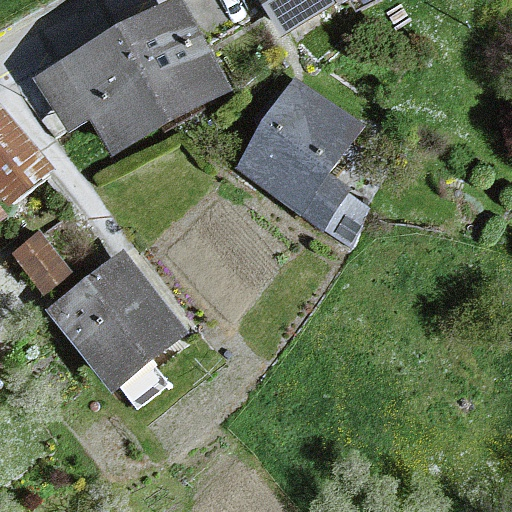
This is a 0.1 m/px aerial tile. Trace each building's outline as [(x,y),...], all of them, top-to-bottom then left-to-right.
[(208,100),(154,0),(149,0),(40,59),(82,138),(123,116),(135,139),(208,100)] [(246,0),(269,39),(337,0),(246,0)] [(333,173),(368,124),(305,79),(244,165),(340,233),(366,197),(333,173)] [(19,103),(0,116),(0,163),(15,185),(56,156),(19,103)] [(0,243),(32,218),(0,178),(0,243)] [(30,255),(64,296),(96,270),(62,229),(30,255)] [(211,333),(144,249),(69,309),(137,392),(211,333)] [(0,359),(13,350),(0,332),(0,359)]
